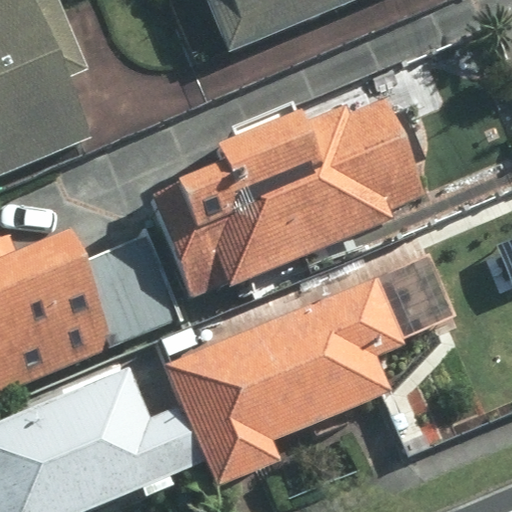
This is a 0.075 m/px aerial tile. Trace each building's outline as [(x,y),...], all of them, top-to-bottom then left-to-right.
[(0,0),(0,181),(85,145),(60,86),(85,75),(53,0),(0,0)] [(365,0),(197,0),(223,60),(365,0)] [(182,302),(219,286),(226,302),(389,231),(384,218),(418,203),(379,114),(342,130),(338,121),(289,143),(285,134),(205,169),(211,182),(143,212),(182,302)] [(0,248),(0,395),(107,352),(64,246),(8,269),(0,248)] [(397,350),(372,290),(158,380),(207,496),(271,469),(264,451),(386,400),(370,362),(397,350)] [(167,421),(140,433),(117,380),(0,429),(0,511),(99,511),(190,474),(167,421)]
